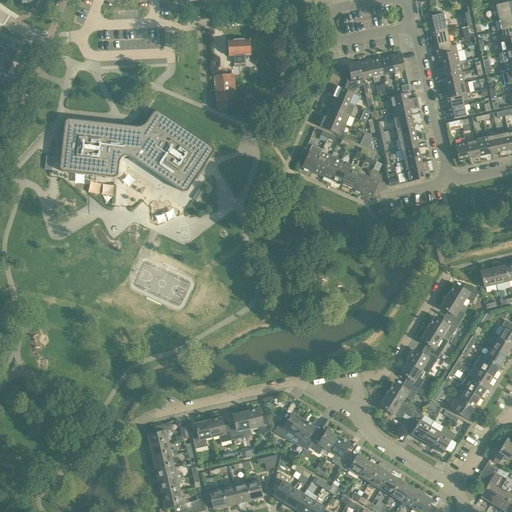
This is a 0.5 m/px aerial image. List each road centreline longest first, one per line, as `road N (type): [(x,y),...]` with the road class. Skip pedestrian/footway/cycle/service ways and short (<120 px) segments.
road 1 (residential): [(447,180),(415,26)]
road 2 (residential): [(164,399),(173,410),(294,381),(308,388)]
road 3 (residential): [(447,275),(385,375),(354,381)]
road 4 (residential): [(361,416),(367,433),(453,488)]
